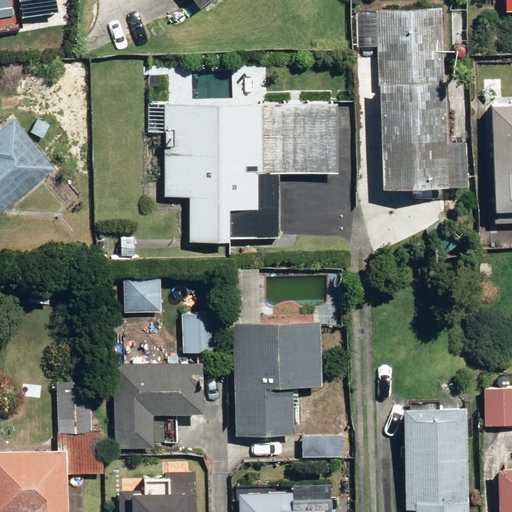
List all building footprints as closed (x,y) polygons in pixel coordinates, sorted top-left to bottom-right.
[(448,135),(447,2),(361,3),(362,44),(379,44),(381,185),(471,184),(471,135),(448,135)] [(338,97),(166,98),(166,193),(190,193),(191,238),(285,238),(284,171),(338,170),(338,97)] [(511,98),(494,99),(494,220),(511,220),(511,98)] [(0,210),(59,164),(17,111),(0,124),(0,210)] [(226,327),(234,327),(234,318),(265,317),(264,264),(225,265),(226,327)] [(166,273),(127,271),(124,310),(163,312),(166,273)] [(217,312),(184,311),(183,349),(216,349),(217,312)] [(265,317),(234,318),(234,327),(237,434),(295,432),(294,383),(327,382),(325,316),(265,317)] [(207,360),(116,360),(116,445),(178,445),(178,412),(207,412),(207,360)] [(62,448),(0,448),(0,511),(70,511),(70,473),(105,473),(105,427),(95,427),(95,379),(61,379),(62,448)] [(511,383),(487,383),(486,423),(511,423),(511,383)] [(470,511),(470,401),(404,401),(405,505),(419,505),(418,511),(470,511)] [(344,431),(302,431),(302,454),(344,453),(344,431)] [(511,511),(511,463),(499,464),(499,511),(511,511)] [(199,511),(203,470),(166,467),(165,487),(119,483),(116,511),(199,511)] [(295,497),(295,487),(239,489),(239,511),(336,511),(336,496),(295,497)]
